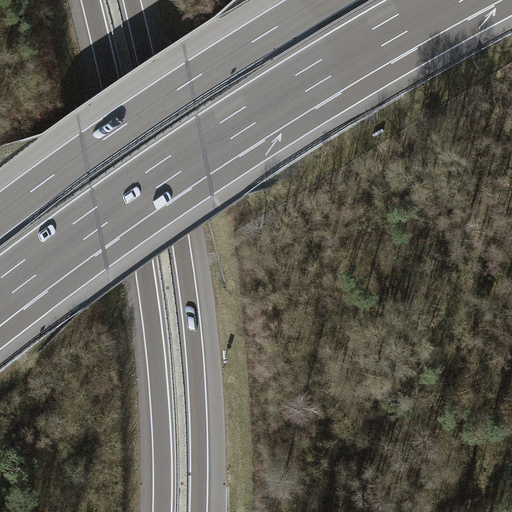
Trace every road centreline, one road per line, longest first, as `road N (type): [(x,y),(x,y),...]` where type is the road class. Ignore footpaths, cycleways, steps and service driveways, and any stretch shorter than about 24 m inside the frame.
road 1 (motorway): [(0,291),(239,122),(444,0)]
road 2 (motorway): [(91,0),(150,300),(163,511)]
road 3 (motorway): [(199,511),(187,279),(133,0)]
road 4 (motorway): [(323,0),(191,81),(0,216)]
